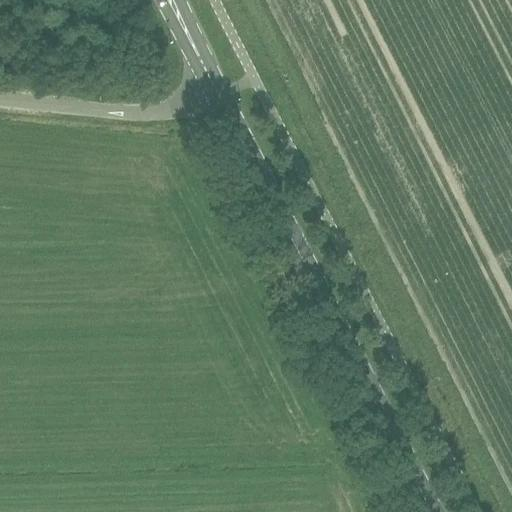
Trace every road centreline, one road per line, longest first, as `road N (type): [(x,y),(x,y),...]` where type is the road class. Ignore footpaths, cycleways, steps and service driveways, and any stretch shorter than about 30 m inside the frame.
road 1 (secondary): [(432,511),(218,94)]
road 2 (unclassified): [(0,100),(147,113),(218,94)]
